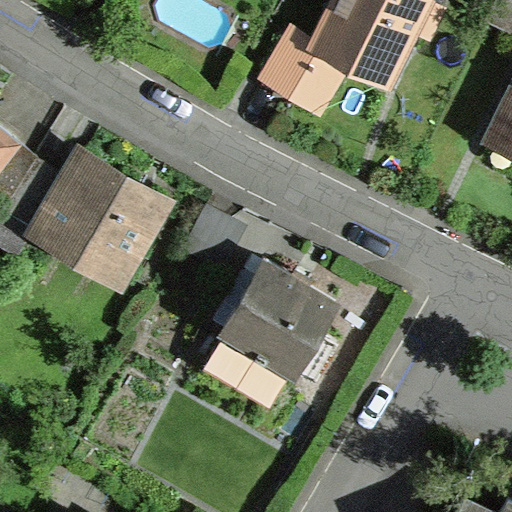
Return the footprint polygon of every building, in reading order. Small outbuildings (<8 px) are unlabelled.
[(287,21),(258,72),(319,107),(345,61),(389,82),(428,0),(330,0),(313,35),(287,21)] [(511,149),(511,94),(490,139),(511,149)] [(0,115),(0,173),(29,138),(0,115)] [(125,289),(179,197),(79,139),(25,231),(125,289)] [(182,248),(242,276),(211,327),(225,334),(205,368),(272,408),(294,373),(316,383),(344,336),(329,330),(347,299),(290,264),(301,235),(243,206),(237,217),(210,201),(182,248)] [(511,511),(511,505),(471,485),(457,511),(511,511)]
